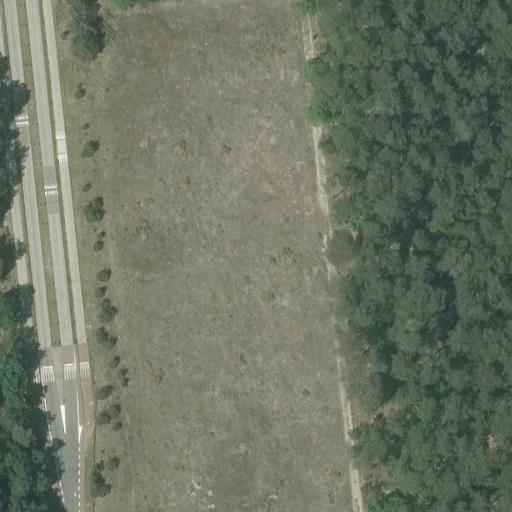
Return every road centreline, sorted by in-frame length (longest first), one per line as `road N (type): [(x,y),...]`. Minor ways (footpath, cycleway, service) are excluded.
road 1 (secondary): [(6,0),(43,378),(73,505)]
road 2 (secondary): [(73,505),(71,405),(30,0)]
